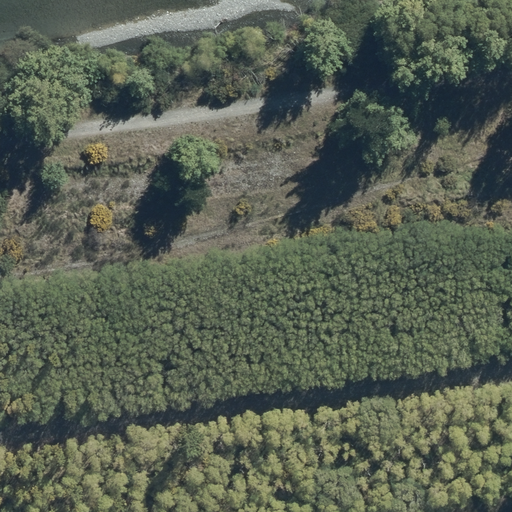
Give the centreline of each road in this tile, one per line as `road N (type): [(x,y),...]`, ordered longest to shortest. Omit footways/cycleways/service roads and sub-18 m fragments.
road 1 (track): [(511,144),(0,255)]
road 2 (track): [(0,421),(511,354)]
road 3 (track): [(511,70),(0,136)]
